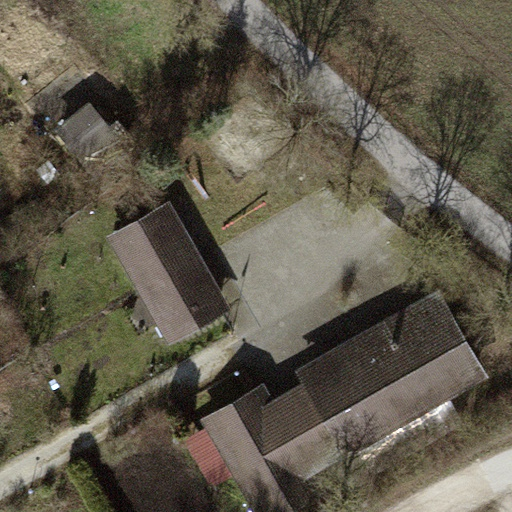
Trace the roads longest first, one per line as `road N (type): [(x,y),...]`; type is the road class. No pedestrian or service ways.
road 1 (unclassified): [(511,238),(246,0)]
road 2 (track): [(0,488),(212,360)]
